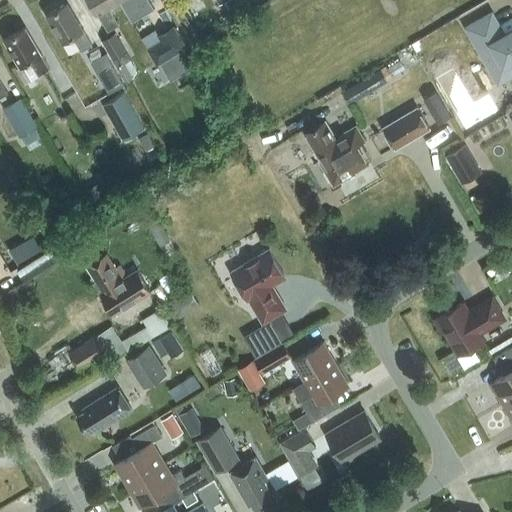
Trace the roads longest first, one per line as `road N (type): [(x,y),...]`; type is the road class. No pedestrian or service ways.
road 1 (unclassified): [(384,511),(438,480),(445,460),(374,334),(377,305),(511,230)]
road 2 (unclassified): [(82,511),(4,368)]
